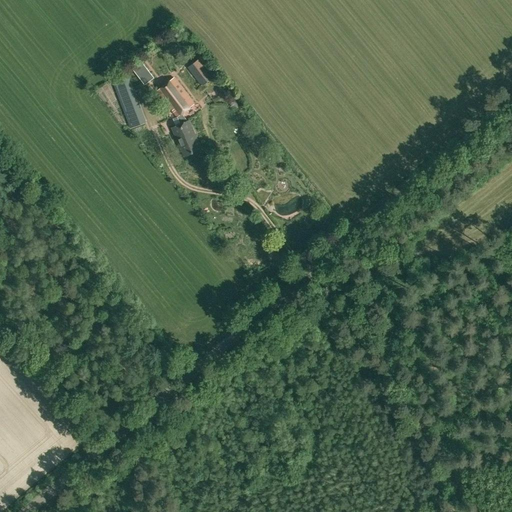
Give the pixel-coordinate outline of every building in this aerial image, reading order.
[(187,67),(201,86),(214,76),(200,57),(187,67)] [(145,84),(154,77),(142,61),(133,68),(145,84)] [(113,81),(130,127),(144,122),(127,76),(113,81)] [(172,127),(184,156),(201,148),(189,120),(188,121),(182,113),(194,104),(174,77),(157,90),(177,117),(178,116),(181,124),(172,127)] [(230,102),(230,103),(232,106),(233,106),(234,107),(238,104),(234,99),(230,101),(230,102)]
